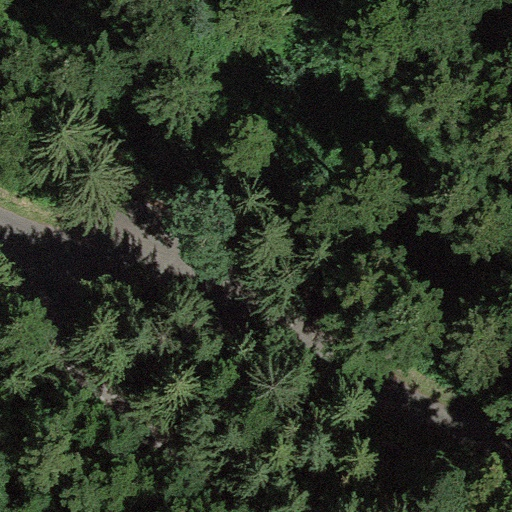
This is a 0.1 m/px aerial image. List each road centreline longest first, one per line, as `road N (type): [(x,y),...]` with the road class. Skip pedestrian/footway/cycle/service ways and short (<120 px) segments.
road 1 (unclassified): [(511,439),(0,234)]
road 2 (track): [(20,243),(109,397),(267,511)]
